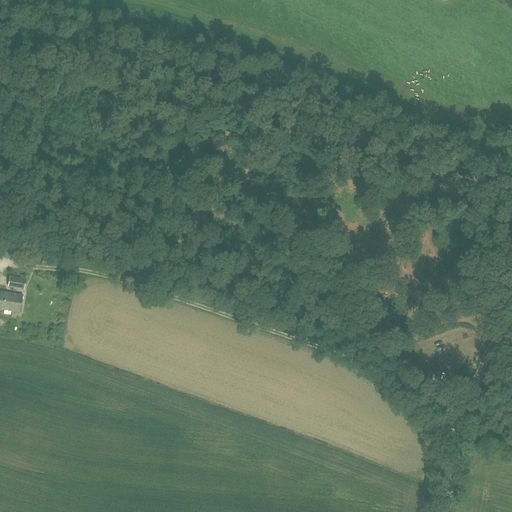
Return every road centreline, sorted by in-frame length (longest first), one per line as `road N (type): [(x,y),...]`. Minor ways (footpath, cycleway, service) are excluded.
road 1 (track): [(464,416),(382,308),(0,129)]
road 2 (track): [(56,268),(134,284),(338,355),(363,366),(405,405),(462,427)]
road 3 (unclassified): [(446,511),(464,416),(511,309)]
